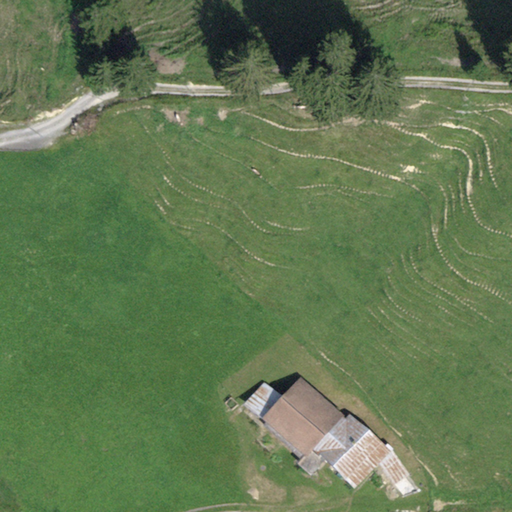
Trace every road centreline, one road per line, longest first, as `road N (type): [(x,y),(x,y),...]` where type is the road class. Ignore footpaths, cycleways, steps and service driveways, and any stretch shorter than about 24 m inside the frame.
road 1 (track): [(0,142),(141,89),(406,80),(511,86)]
road 2 (track): [(202,511),(412,504)]
